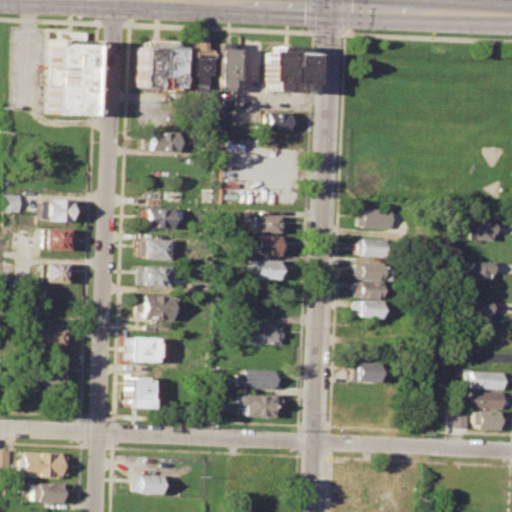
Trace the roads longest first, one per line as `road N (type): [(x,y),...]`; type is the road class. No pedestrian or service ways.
road 1 (residential): [(0,429),(511,451)]
road 2 (residential): [(331,0),(310,511)]
road 3 (residential): [(115,0),(98,434)]
road 4 (secondary): [(115,0),(511,15)]
